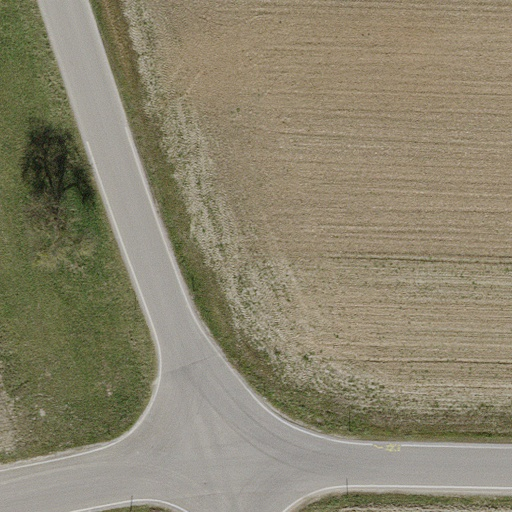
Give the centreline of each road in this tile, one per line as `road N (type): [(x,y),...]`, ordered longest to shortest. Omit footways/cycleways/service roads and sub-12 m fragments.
road 1 (residential): [(65,0),(217,465)]
road 2 (unclassified): [(217,465),(511,467)]
road 3 (unclassified): [(0,499),(147,468),(217,465)]
